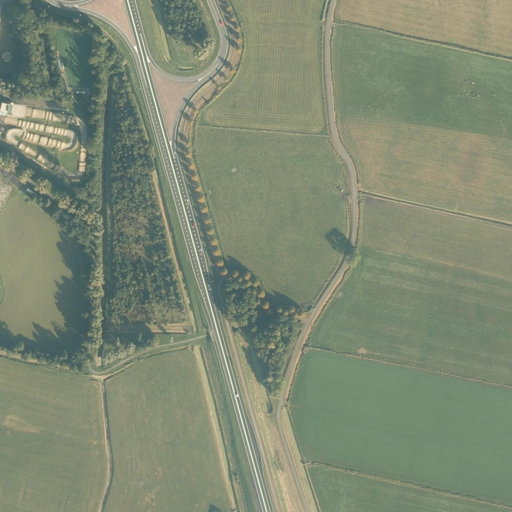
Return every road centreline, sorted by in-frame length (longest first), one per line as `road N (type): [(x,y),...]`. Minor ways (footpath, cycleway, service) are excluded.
road 1 (unclassified): [(309,511),(279,416),(295,351),(353,234),(352,173),(334,134),(327,81),(333,0)]
road 2 (trunk): [(266,511),(170,159)]
